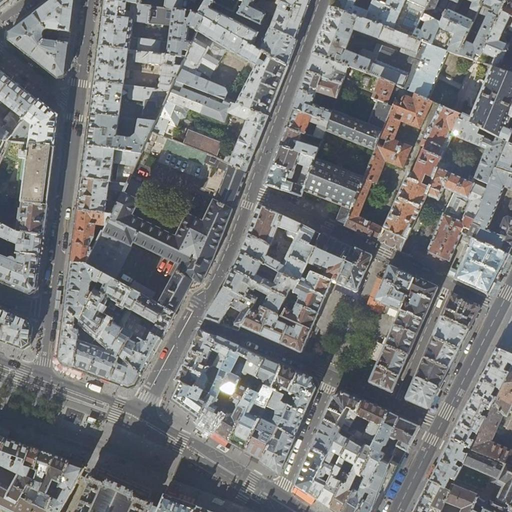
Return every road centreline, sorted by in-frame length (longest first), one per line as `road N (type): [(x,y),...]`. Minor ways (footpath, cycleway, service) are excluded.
road 1 (residential): [(500,307),(252,191)]
road 2 (residential): [(189,317),(440,424)]
road 3 (residential): [(49,314),(74,107)]
road 4 (residential): [(252,191),(323,0)]
road 5 (residential): [(302,511),(139,416)]
road 6 (residential): [(189,317),(216,283),(252,191)]
road 7 (tertiary): [(500,307),(440,424)]
